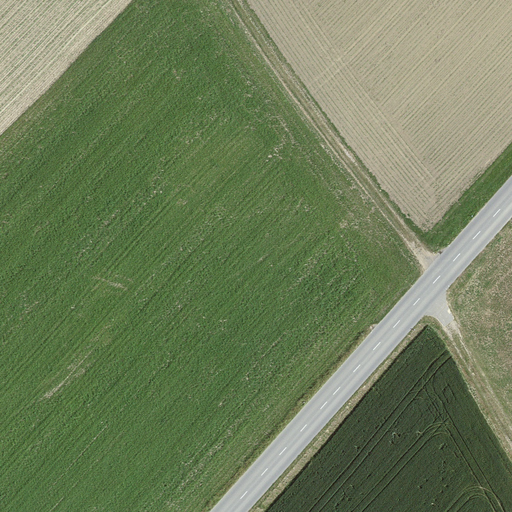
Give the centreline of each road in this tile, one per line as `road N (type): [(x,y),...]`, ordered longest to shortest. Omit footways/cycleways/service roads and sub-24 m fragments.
road 1 (tertiary): [(235,511),(511,201)]
road 2 (track): [(229,0),(330,142),(443,278)]
